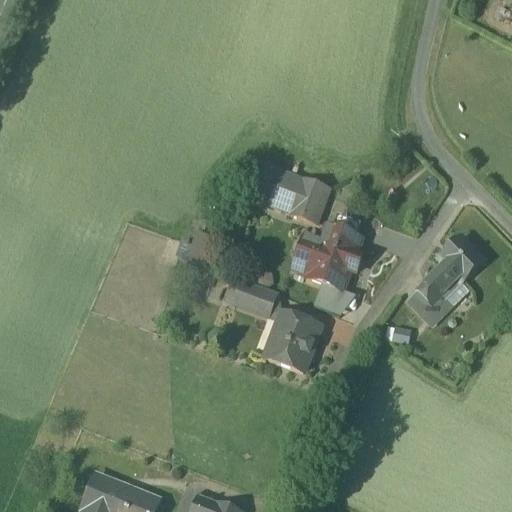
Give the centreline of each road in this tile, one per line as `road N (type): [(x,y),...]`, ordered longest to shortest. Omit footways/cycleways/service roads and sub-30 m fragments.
road 1 (residential): [(466,166),(321,388),(285,511)]
road 2 (unclassified): [(466,166),(434,133),(421,95),(434,0)]
